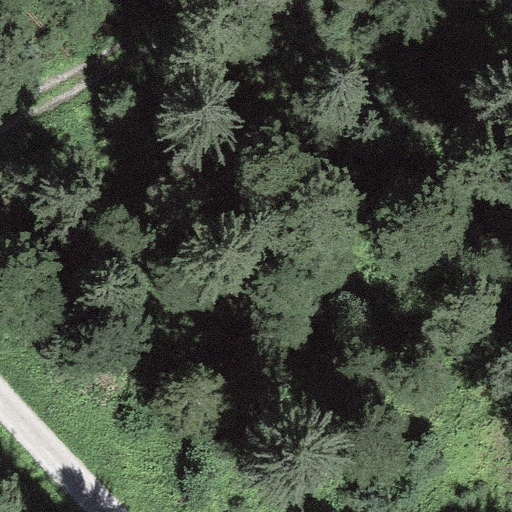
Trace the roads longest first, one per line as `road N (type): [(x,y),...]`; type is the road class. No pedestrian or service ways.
road 1 (track): [(0,122),(219,0)]
road 2 (track): [(0,409),(100,511)]
